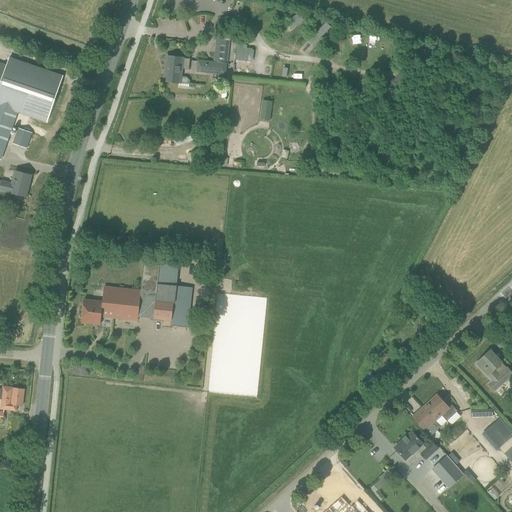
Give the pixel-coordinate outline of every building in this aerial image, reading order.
[(266,27),(274,21),(268,13),(260,19),(266,27)] [(288,23),(294,29),(305,19),(299,13),(288,23)] [(316,47),(331,26),(325,22),(310,43),(316,47)] [(197,61),(196,73),(225,76),(226,64),(227,64),(230,37),(229,37),(216,36),(214,54),(213,63),(197,61)] [(354,49),(363,45),(358,36),(349,40),(354,49)] [(236,41),(234,60),(250,62),(252,60),(253,51),(252,49),(246,48),(246,46),(236,41)] [(393,55),(394,47),(386,45),(384,53),(393,55)] [(47,121),(60,84),(63,75),(9,57),(6,65),(0,63),(0,159),(1,160),(18,111),(47,121)] [(189,61),(182,60),(182,58),(177,58),(167,57),(164,81),(174,83),(179,83),(180,69),(188,70),(189,61)] [(263,100),(261,119),(271,120),(273,101),(263,100)] [(199,138),(195,127),(172,136),(176,147),(199,138)] [(18,129),(13,143),(26,148),(32,134),(18,129)] [(0,190),(25,196),(30,176),(15,172),(12,184),(7,183),(7,182),(1,180),(1,181),(0,180),(0,190)] [(138,321),(138,317),(164,320),(163,326),(188,328),(192,288),(176,286),(180,260),(144,256),(140,291),(104,287),(102,302),(83,300),(81,322),(100,324),(101,317),(138,321)] [(511,375),(511,373),(497,358),(490,351),(476,364),(492,381),(488,386),(494,392),(511,375)] [(3,387),(3,389),(0,388),(0,399),(0,400),(0,408),(15,411),(16,405),(22,405),(24,390),(3,387)] [(437,395),(424,406),(437,420),(441,416),(446,421),(457,411),(451,405),(448,408),(437,395)] [(424,406),(412,417),(419,425),(425,431),(430,437),(435,432),(442,425),(437,420),(424,406)] [(471,410),(472,419),(492,418),(492,409),(471,410)] [(511,431),(500,419),(484,433),(499,449),(511,437),(511,431)] [(394,448),(406,461),(416,451),(425,461),(439,448),(433,441),(425,448),(423,445),(424,444),(412,432),(394,448)] [(463,474),(446,456),(435,466),(452,484),(463,474)] [(379,480),(373,485),(377,490),(384,485),(379,480)] [(323,511),(322,511),(366,511),(355,499),(348,505),(341,497),(339,495),(322,510),(323,511)]
